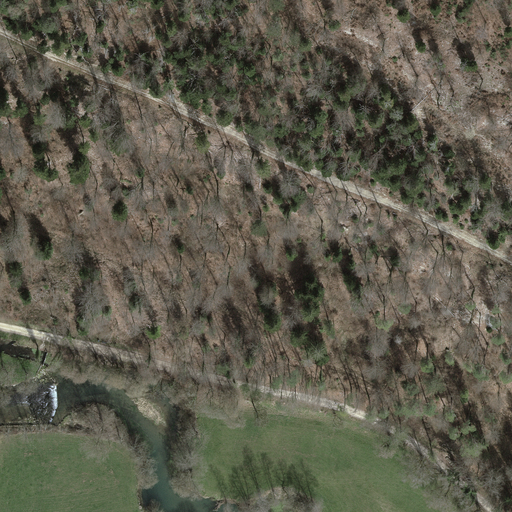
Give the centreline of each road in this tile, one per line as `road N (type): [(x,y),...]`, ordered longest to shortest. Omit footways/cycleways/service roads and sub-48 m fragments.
road 1 (track): [(0,29),(511,267)]
road 2 (track): [(0,328),(359,414),(418,443),(489,511)]
